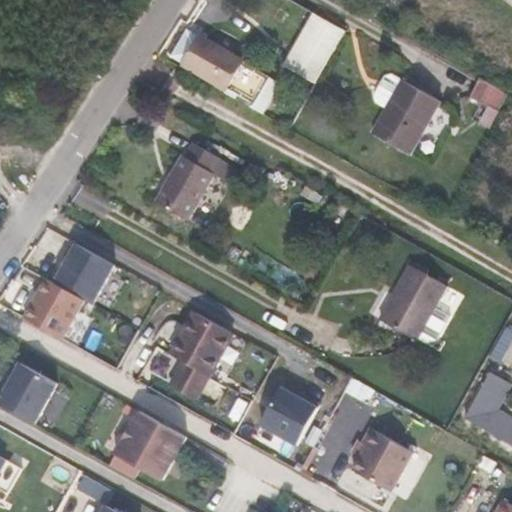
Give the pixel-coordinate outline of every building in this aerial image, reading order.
[(256,107),(257,104),(271,79),(192,35),(178,27),(165,51),(178,59),(210,77),(209,80),(256,107)] [(411,151),(437,104),(404,84),(393,78),(388,80),(375,101),(377,107),(387,112),(377,131),(411,151)] [(496,109),(505,93),(480,79),(472,95),(496,109)] [(160,201),(188,218),(213,177),(223,183),(235,164),(197,143),(187,161),(184,160),(160,201)] [(395,288),(382,311),(419,333),(449,281),(411,259),(395,288)] [(376,308),(382,311),(395,288),(389,285),(376,308)] [(178,383),(198,394),(235,330),(198,308),(174,351),(190,360),(178,383)] [(56,381),(19,361),(10,378),(46,399),(56,381)] [(9,379),(2,375),(0,377),(0,383),(5,386),(9,379)] [(46,399),(10,378),(9,379),(5,386),(0,383),(0,404),(33,422),(46,399)] [(118,455),(166,481),(189,438),(142,412),(118,455)] [(409,445),(374,426),(367,438),(371,440),(357,465),(387,483),(409,445)] [(0,478),(10,461),(0,455),(0,478)] [(511,511),(511,502),(507,500),(500,511),(511,511)]
